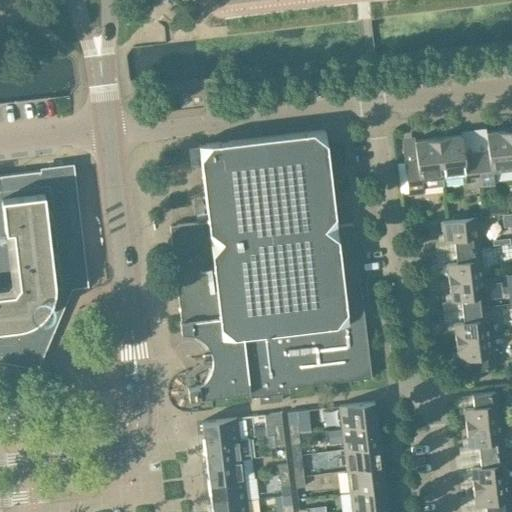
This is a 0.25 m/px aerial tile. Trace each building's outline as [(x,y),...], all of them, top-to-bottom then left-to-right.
[(0,119),(49,114),(47,98),(0,103),(0,119)] [(371,377),(360,284),(352,223),(336,225),(324,129),(198,144),(207,221),(169,225),(178,321),(179,321),(180,332),(184,332),(187,332),(190,333),(193,334),(196,335),(199,336),(201,338),(203,340),(205,342),(207,344),(209,347),(210,350),(211,352),(211,355),(212,358),(212,361),(211,364),(211,367),(210,370),(208,373),(207,375),(205,378),(203,380),(201,382),(198,383),(196,385),(193,386),(190,387),(187,387),(188,399),(257,390),(258,395),(281,393),(280,388),(371,377)] [(511,167),(511,155),(509,129),(485,132),(487,152),(476,154),(479,185),(493,183),(492,170),(511,167)] [(479,185),(476,154),(464,155),(461,135),(437,137),(442,176),(463,173),(465,186),(479,185)] [(442,176),(437,137),(413,140),(416,161),(404,161),(408,193),(422,192),(422,189),(443,186),(442,176)] [(80,254),(72,182),(77,181),(74,163),(64,164),(65,167),(0,175),(0,352),(13,355),(16,349),(22,343),(26,340),(34,339),(40,341),(65,284),(62,256),(80,254)] [(475,216),(440,220),(443,240),(453,239),(454,250),(479,247),(475,216)] [(483,276),(479,247),(454,250),(455,260),(445,261),(447,280),(483,276)] [(486,307),(483,276),(447,280),(450,300),(460,299),(461,310),(486,307)] [(490,336),(486,307),(461,310),(462,320),(452,321),(454,340),(490,336)] [(494,367),(490,336),(454,340),(457,359),(467,358),(468,370),(494,367)] [(496,391),(471,394),(472,405),(462,406),(465,425),(500,421),(496,391)] [(376,423),(374,401),(338,405),(340,428),(376,423)] [(274,434),(283,433),(280,412),(264,414),(266,435),(274,434)] [(239,439),(236,417),(200,421),(203,443),(239,439)] [(504,452),(500,421),(465,425),(467,445),(477,444),(478,455),(504,452)] [(288,424),(289,434),(298,434),(296,423),(288,424)] [(343,449),(379,445),(376,423),(340,428),(343,449)] [(284,443),(283,433),(274,434),(275,444),(284,443)] [(299,443),(298,434),(289,434),(290,444),(299,443)] [(251,458),(248,438),(239,439),(203,443),(205,463),(241,459),(251,458)] [(382,466),(379,445),(343,449),(345,471),(382,466)] [(507,481),(504,452),(478,455),(479,465),(469,466),(472,485),(507,481)] [(244,479),(241,459),(205,463),(208,483),(244,479)] [(286,464),(277,465),(279,475),(287,474),(286,464)] [(301,466),(293,467),(294,477),(303,476),(301,466)] [(384,488),(382,466),(345,471),(348,492),(384,488)] [(288,484),(287,474),(279,475),(280,485),(288,484)] [(304,486),(303,476),(294,477),(295,487),(304,486)] [(246,499),(244,479),(208,483),(210,504),(246,499)] [(497,511),(511,511),(507,481),(472,485),(474,504),(484,503),(485,511),(497,511)] [(362,511),(387,509),(384,488),(348,492),(350,511),(362,511)] [(247,511),(246,499),(210,504),(211,511),(247,511)]
